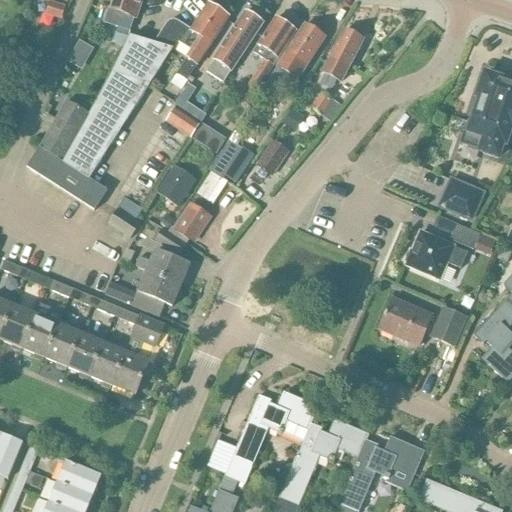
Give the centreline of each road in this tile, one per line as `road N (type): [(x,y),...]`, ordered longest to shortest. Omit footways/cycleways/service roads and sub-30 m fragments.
road 1 (residential): [(220,324),(249,264),(309,178),(375,98),(400,94),(438,71),(470,3)]
road 2 (residential): [(511,469),(424,402),(220,324)]
road 3 (residential): [(141,511),(220,324)]
